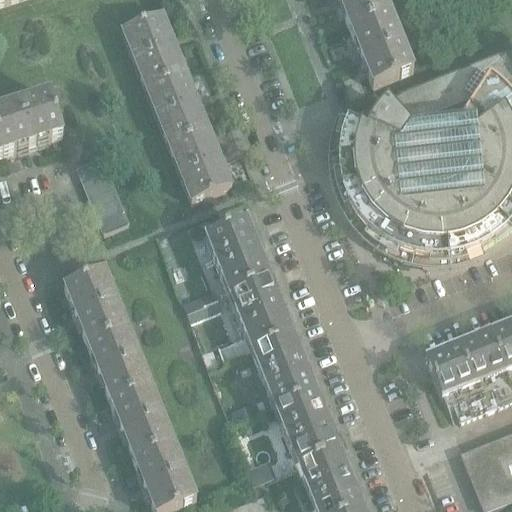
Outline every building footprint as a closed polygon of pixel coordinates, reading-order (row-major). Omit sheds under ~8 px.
[(382,0),(334,0),(349,36),(390,19),(382,0)] [(349,36),(359,60),(372,93),(413,76),(390,19),(349,36)] [(185,78),(175,54),(162,20),(121,36),(144,94),(185,78)] [(477,268),(485,264),(481,254),(493,246),(497,252),(504,247),(510,241),(511,238),(511,54),(404,98),(398,101),(392,105),(387,109),(382,113),(378,118),(373,124),(370,129),(367,135),(337,122),(334,131),(331,140),(329,149),(328,158),(327,167),(328,176),(329,186),(331,195),(333,204),(337,212),(341,220),(346,228),(351,236),(357,243),(364,249),(371,255),(379,260),(384,263),(387,264),(395,268),(404,271),(413,274),(422,275),(431,276),(441,276),(450,275),(459,273),(468,271),(477,268)] [(167,152),(208,136),(185,78),(144,94),(167,152)] [(0,158),(1,163),(63,143),(50,102),(0,117),(0,158)] [(208,136),(167,152),(190,209),(231,193),(208,136)] [(78,185),(104,175),(100,164),(74,174),(75,176),(77,175),(80,182),(77,183),(78,185)] [(104,175),(78,185),(79,187),(82,186),(84,192),(82,193),(83,196),(109,186),(104,175)] [(109,186),(83,196),(84,198),(86,197),(89,204),(86,205),(87,206),(113,196),(109,186)] [(113,196),(87,206),(88,208),(90,207),(93,214),(91,215),(91,218),(118,207),(113,196)] [(118,207),(91,218),(92,220),(95,219),(97,225),(95,226),(96,229),(122,218),(118,207)] [(222,216),(211,220),(218,239),(230,235),(222,216)] [(122,218),(96,229),(97,230),(99,229),(103,238),(101,239),(101,241),(127,231),(122,218)] [(228,304),(269,287),(245,228),(230,235),(218,239),(204,245),(228,304)] [(86,351),(126,335),(103,277),(63,294),(86,351)] [(250,360),(251,361),(292,344),(269,287),(228,304),(244,343),(250,360)] [(209,326),(225,319),(220,306),(204,312),(209,326)] [(511,380),(511,348),(508,339),(506,333),(489,339),(506,382),(511,381),(511,380)] [(149,392),(126,335),(86,351),(109,409),(149,392)] [(473,346),(476,352),(491,389),(499,385),(506,382),(489,339),(473,346)] [(250,360),(244,343),(220,353),(227,370),(250,360)] [(251,361),(274,417),(315,401),(292,344),(251,361)] [(491,389),(476,352),(473,346),(458,352),(475,395),(486,390),(491,389)] [(475,395),(458,352),(425,365),(440,404),(448,400),(453,412),(460,409),(465,407),(471,405),(478,402),(475,395)] [(508,409),(511,407),(511,383),(511,381),(506,382),(499,385),(508,409)] [(496,414),(508,409),(499,385),(491,389),(486,390),(496,414)] [(484,419),(496,414),(486,390),(475,395),(478,402),(484,419)] [(172,450),(149,392),(109,409),(132,466),(172,450)] [(274,417),(297,476),(338,459),(315,401),(274,417)] [(478,422),(483,420),(484,419),(478,402),(471,405),(478,422)] [(472,424),(478,422),(471,405),(465,407),(472,424)] [(467,426),(472,424),(465,407),(460,409),(467,426)] [(231,417),(236,431),(258,422),(252,408),(231,417)] [(453,412),(460,429),(467,426),(460,409),(453,412)] [(511,444),(464,463),(483,511),(501,511),(511,508),(511,444)] [(172,450),(132,466),(150,511),(183,511),(195,507),(172,450)] [(297,476),(311,511),(359,511),(338,459),(297,476)] [(275,483),(269,468),(247,477),(252,492),(275,483)] [(270,501),(265,488),(251,493),(256,505),(262,502),(262,504),(270,501)] [(251,511),(265,511),(262,504),(262,502),(256,505),(250,507),(251,511)]
